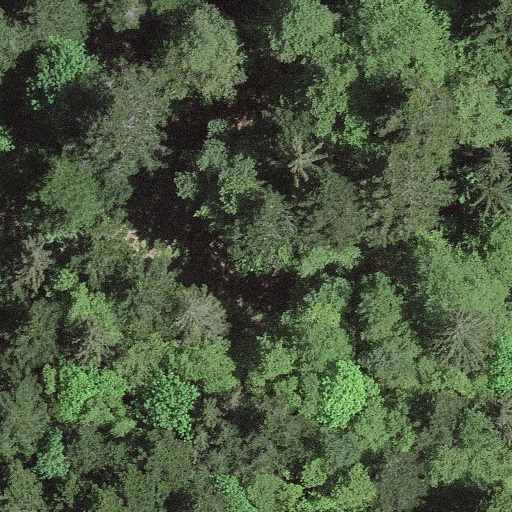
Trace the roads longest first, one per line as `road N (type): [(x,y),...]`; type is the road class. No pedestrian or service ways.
road 1 (track): [(511,298),(192,261),(94,264),(0,305)]
road 2 (track): [(94,264),(214,171),(486,0)]
